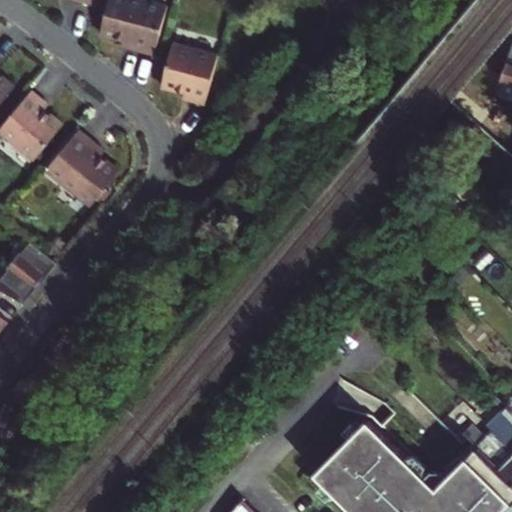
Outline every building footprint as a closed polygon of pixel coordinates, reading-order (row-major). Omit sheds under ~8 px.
[(90,13),(93,0),(65,0),(64,6),(90,13)] [(154,57),(167,7),(140,0),(109,0),(100,35),(129,43),(128,50),(154,57)] [(217,58),(172,46),(161,89),(191,97),(188,105),(204,109),(217,58)] [(511,54),(510,58),(501,83),(511,87),(511,54)] [(0,103),(13,87),(0,76),(0,103)] [(511,87),(501,83),(496,96),(511,102),(511,87)] [(43,101),(30,91),(0,127),(0,132),(34,161),(62,126),(43,111),(39,107),(43,101)] [(48,105),(43,101),(39,107),(43,111),(48,105)] [(78,130),(45,170),(90,207),(95,201),(105,189),(118,172),(100,157),(95,153),(99,147),(78,130)] [(104,151),(99,147),(95,153),(100,157),(104,151)] [(105,189),(95,201),(100,204),(109,193),(105,189)] [(503,222),(483,243),(491,250),(510,230),(503,222)] [(31,247),(21,258),(46,280),(56,268),(31,247)] [(10,270),(36,292),(46,280),(21,258),(10,270)] [(10,270),(0,282),(0,293),(23,307),(36,292),(10,270)] [(511,411),(509,409),(498,398),(495,401),(511,418),(511,411)] [(511,436),(507,431),(506,433),(502,429),(508,423),(492,408),(482,418),(508,445),(511,449),(511,436)] [(507,431),(511,436),(511,419),(508,423),(502,429),(506,433),(507,431)] [(483,451),(486,454),(492,449),(487,444),(490,441),(472,423),(463,431),(483,451)] [(511,511),(511,479),(493,461),(486,454),(483,451),(443,492),(375,424),(320,476),(356,511),(511,511)] [(508,445),(497,434),(490,441),(487,444),(492,449),(486,454),(493,461),(508,445)] [(493,461),(511,479),(511,449),(508,445),(493,461)] [(255,511),(245,502),(236,511),(255,511)]
